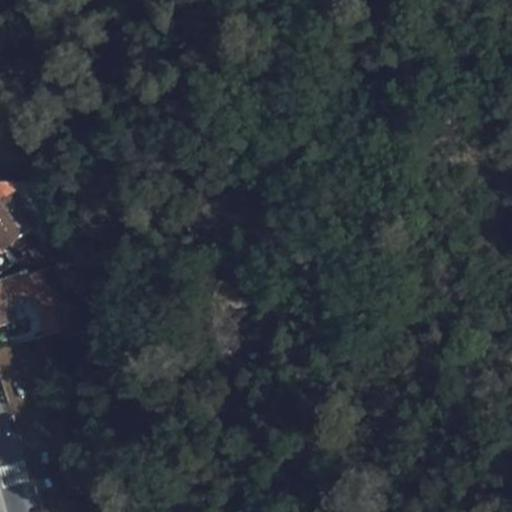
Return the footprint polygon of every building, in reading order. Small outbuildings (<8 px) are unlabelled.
[(39,200),(27,180),(0,181),(0,240),(4,246),(39,220),(29,209),(39,200)] [(28,252),(37,264),(52,259),(40,243),(28,252)] [(0,278),(22,270),(13,260),(8,265),(2,260),(0,259),(0,278)] [(0,278),(0,321),(15,315),(9,299),(15,297),(30,340),(47,335),(80,325),(73,306),(62,309),(48,266),(27,273),(25,268),(22,270),(0,278)] [(60,408),(55,389),(34,394),(39,415),(60,408)]
